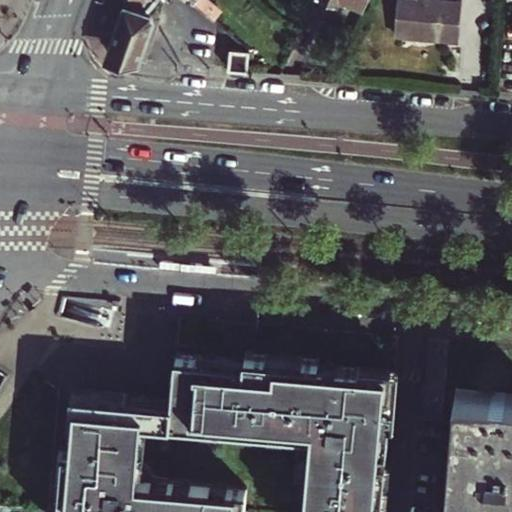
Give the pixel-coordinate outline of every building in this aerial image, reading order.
[(127,0),(111,46),(120,59),(140,61),(161,5),(154,0),(127,0)] [(191,0),(215,20),(220,14),(214,9),(216,6),(210,0),(191,0)] [(350,0),(340,0),(339,3),(359,13),(362,6),(350,0)] [(399,0),(397,33),(459,38),(462,3),(425,0),(399,0)] [(230,49),(228,69),(248,70),(250,50),(230,49)] [(312,434),(305,506),(366,511),(386,511),(400,372),(325,365),(325,360),(246,352),(245,360),(176,353),(172,400),(170,421),(312,434)] [(511,511),(511,393),(460,389),(449,511),(511,511)] [(145,397),(76,391),(71,449),(64,449),(58,511),(244,511),(247,488),(159,480),(140,456),(143,418),(145,397)] [(172,400),(145,397),(143,418),(170,421),(172,400)]
